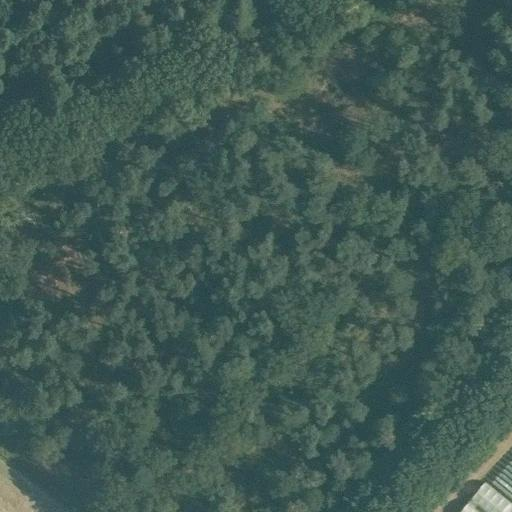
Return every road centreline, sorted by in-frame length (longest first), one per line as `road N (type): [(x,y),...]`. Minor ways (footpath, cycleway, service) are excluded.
road 1 (track): [(345,0),(0,182)]
road 2 (track): [(105,511),(0,431)]
